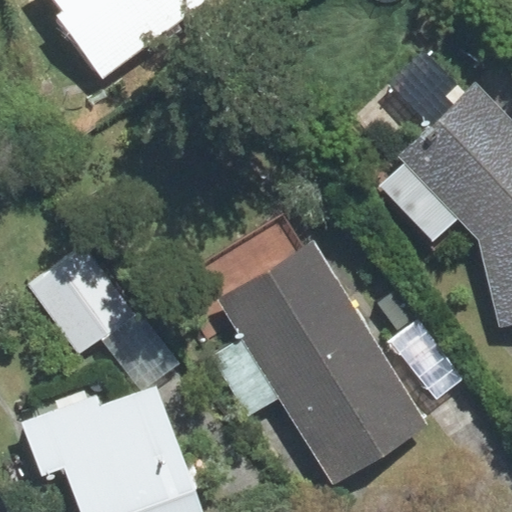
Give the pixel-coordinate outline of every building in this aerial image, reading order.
[(63,0),(48,11),(94,75),(199,0),(63,0)] [(8,89),(0,94),(0,165),(41,138),(8,89)] [(386,163),(474,254),(493,324),(511,318),(511,167),(449,102),(386,163)] [(96,234),(37,279),(32,283),(85,353),(114,331),(152,381),(200,344),(161,292),(148,302),(96,234)] [(403,429),(292,255),(212,305),(323,479),(403,429)] [(177,511),(137,403),(40,438),(67,511),(177,511)]
